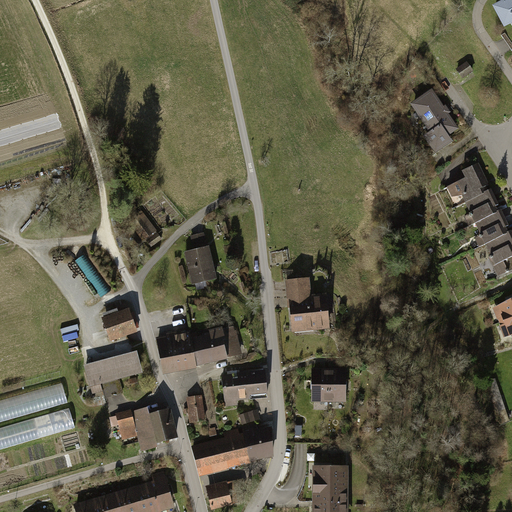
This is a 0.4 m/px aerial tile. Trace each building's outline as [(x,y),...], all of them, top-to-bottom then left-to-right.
[(505,28),(511,24),(511,0),(502,0),(492,6),(505,28)] [(462,79),(474,70),(467,61),(456,69),(462,79)] [(449,134),(459,128),(434,89),(411,104),(429,132),(424,136),(435,153),(454,141),(449,134)] [(484,192),(487,191),(485,187),(490,185),(479,163),(461,171),(465,179),(447,187),(452,197),(462,195),(466,203),(485,194),(484,192)] [(497,212),(499,211),(497,206),(499,205),(491,189),(487,191),(484,192),(485,194),(466,203),(471,214),(465,216),(470,226),(476,224),(498,213),(497,212)] [(507,233),(509,232),(506,227),(509,226),(502,210),(499,211),(497,212),(498,213),(476,224),(482,236),(476,238),(480,247),(486,244),(507,234),(507,233)] [(143,241),(157,230),(143,212),(129,223),(143,241)] [(507,234),(486,244),(491,256),(489,257),(499,276),(511,269),(511,231),(509,232),(507,233),(507,234)] [(157,232),(146,240),(151,247),(162,239),(157,232)] [(194,249),(207,246),(204,233),(190,236),(194,249)] [(192,284),(216,278),(208,245),(207,246),(194,249),(184,251),(192,284)] [(101,296),(110,289),(84,255),(76,261),(101,296)] [(311,296),(311,294),(309,277),(285,280),(287,299),(289,299),(311,296)] [(311,296),(289,299),(292,332),(330,328),(326,293),(311,294),(311,296)] [(511,298),(493,308),(497,320),(498,319),(501,325),(499,325),(504,337),(511,334),(511,298)] [(110,341),(137,332),(129,309),(102,318),(110,341)] [(189,332),(196,365),(227,358),(227,357),(242,354),(236,330),(234,330),(233,326),(222,329),(221,327),(207,330),(208,333),(198,335),(197,331),(189,332)] [(196,365),(189,332),(188,331),(175,333),(175,330),(165,332),(166,335),(155,337),(162,373),(196,367),(196,365)] [(120,379),(144,372),(138,350),(84,364),(92,394),(103,391),(105,398),(124,393),(120,379)] [(311,402),(346,403),(347,369),(312,369),(311,402)] [(251,396),(267,395),(265,371),(221,375),(224,407),(238,405),(238,401),(251,400),(251,396)] [(510,421),(495,378),(486,382),(501,424),(510,421)] [(62,382),(0,400),(0,422),(68,402),(62,382)] [(190,423),(206,421),(202,395),(186,397),(190,423)] [(132,411),(138,436),(142,451),(158,446),(158,443),(179,437),(171,407),(150,413),(148,406),(132,411)] [(69,408),(0,427),(0,449),(75,428),(69,408)] [(138,436),(132,411),(132,409),(116,413),(116,415),(110,417),(112,427),(119,425),(123,440),(138,436)] [(257,409),(239,414),(242,424),(260,419),(257,409)] [(272,426),(258,429),(257,423),(242,427),(243,433),(240,433),(238,428),(231,430),(223,432),(224,437),(191,446),(199,477),(251,463),(250,462),(273,457),(272,426)] [(215,427),(210,428),(210,431),(208,432),(209,436),(217,435),(215,427)] [(311,511),(347,511),(348,466),(312,466),(311,511)] [(161,511),(173,509),(163,469),(151,472),(154,482),(73,503),(75,511),(161,511)] [(205,485),(211,510),(232,505),(231,504),(245,501),(242,488),(246,487),(244,477),(227,481),(227,480),(205,485)]
